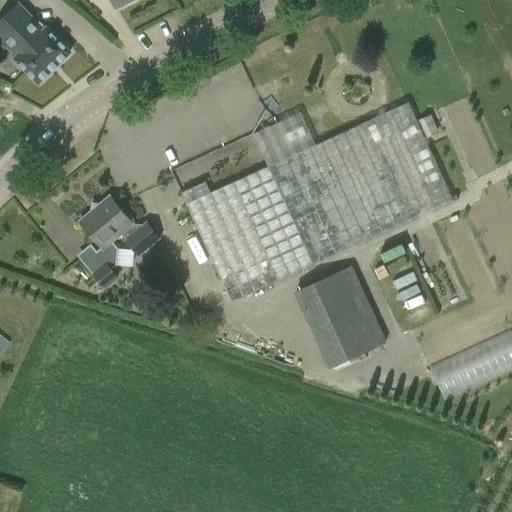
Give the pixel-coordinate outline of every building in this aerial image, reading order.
[(71,52),(47,28),(45,30),(20,4),(0,23),(0,37),(18,56),(16,58),(39,83),(71,52)] [(232,302),(314,264),(453,200),(426,140),(417,121),(408,101),(315,144),(300,111),(254,133),(269,166),(211,193),(206,181),(182,192),(232,302)] [(439,134),(431,115),(417,121),(426,140),(439,134)] [(119,248),(113,241),(135,223),(111,195),(80,221),(101,247),(97,250),(91,243),(77,254),(105,289),(120,276),(112,268),(117,264),(119,248)] [(148,220),(143,224),(127,238),(125,240),(139,257),(162,238),(148,220)] [(330,369),(388,342),(353,265),(295,291),(330,369)] [(511,332),(511,330),(431,367),(445,398),(511,367),(511,332)]
